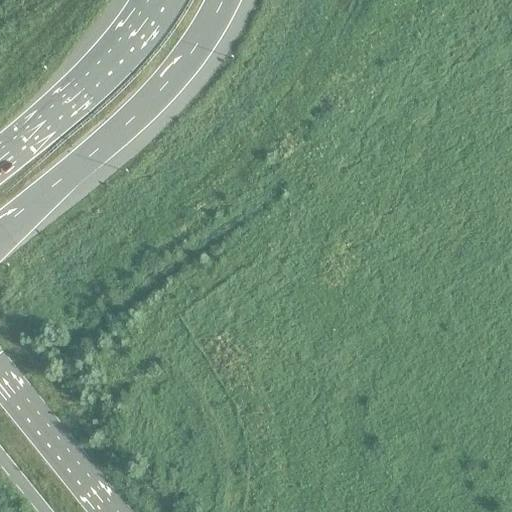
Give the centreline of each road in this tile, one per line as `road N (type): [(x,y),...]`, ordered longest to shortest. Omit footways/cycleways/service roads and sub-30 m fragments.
road 1 (motorway): [(0,235),(165,90),(223,0)]
road 2 (motorway): [(150,0),(81,90),(0,163)]
road 3 (tertiary): [(112,511),(0,376)]
